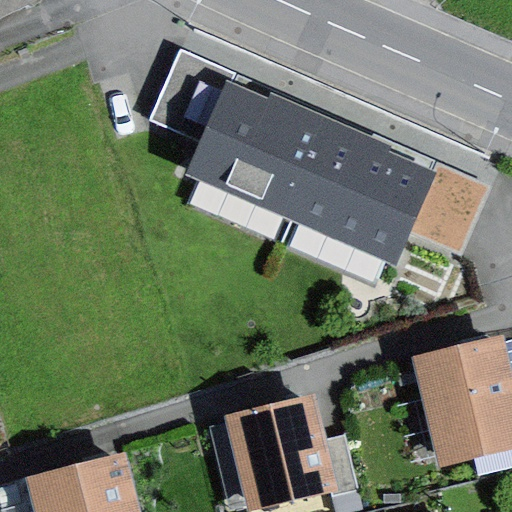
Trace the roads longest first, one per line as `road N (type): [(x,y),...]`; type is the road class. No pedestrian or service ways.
road 1 (residential): [(0,475),(511,316)]
road 2 (secondary): [(511,100),(283,0)]
